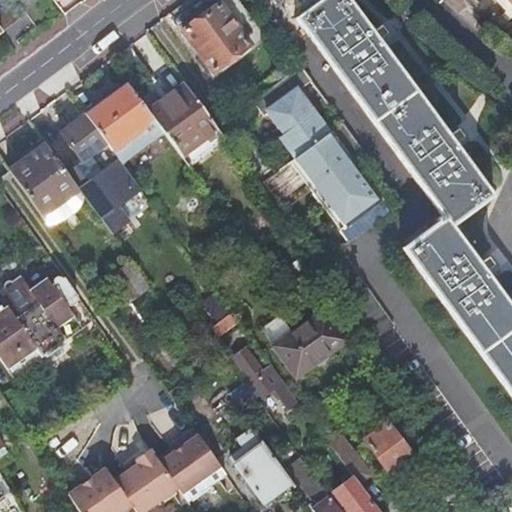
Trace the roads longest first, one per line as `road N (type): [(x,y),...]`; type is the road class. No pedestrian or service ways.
road 1 (residential): [(0,102),(140,0)]
road 2 (residential): [(511,78),(417,0)]
